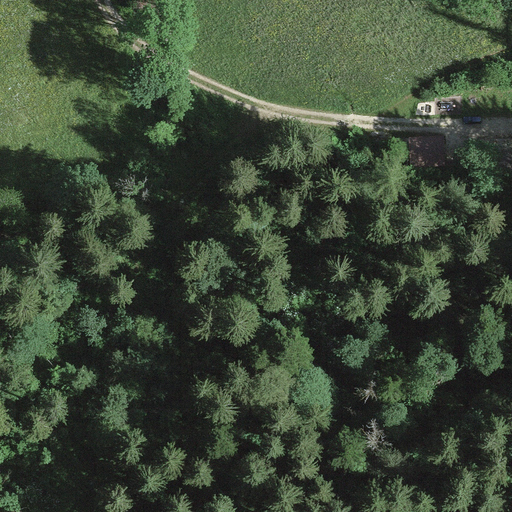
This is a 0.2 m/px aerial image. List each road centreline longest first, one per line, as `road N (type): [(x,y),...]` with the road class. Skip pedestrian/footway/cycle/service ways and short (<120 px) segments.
road 1 (track): [(266,106),(393,125),(511,122)]
road 2 (track): [(106,0),(137,42),(266,106)]
